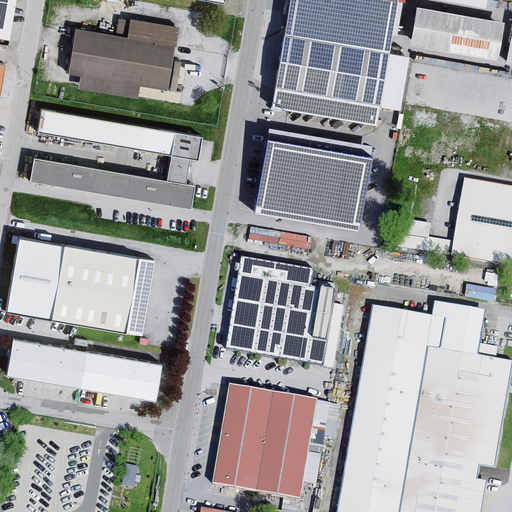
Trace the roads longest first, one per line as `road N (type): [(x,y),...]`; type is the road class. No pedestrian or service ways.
road 1 (residential): [(183,435),(258,0)]
road 2 (residential): [(0,215),(38,0)]
road 3 (residential): [(183,435),(0,400)]
road 4 (unknown): [(195,364),(314,388)]
